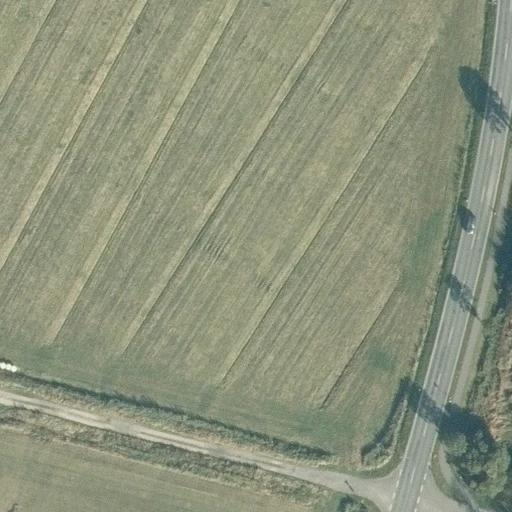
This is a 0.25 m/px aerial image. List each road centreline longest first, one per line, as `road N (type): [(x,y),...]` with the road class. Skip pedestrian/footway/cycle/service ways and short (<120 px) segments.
road 1 (tertiary): [(510,0),(497,124),(471,249),(404,507)]
road 2 (track): [(404,507),(0,399)]
